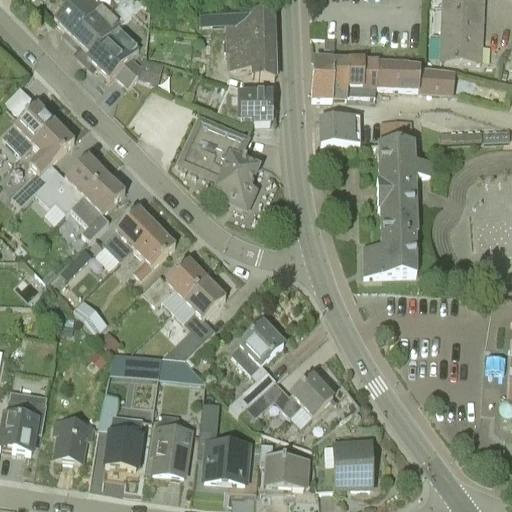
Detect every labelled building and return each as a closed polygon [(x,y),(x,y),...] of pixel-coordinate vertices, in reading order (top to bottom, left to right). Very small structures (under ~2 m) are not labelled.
[(116,36),(116,37),(142,11),(103,0),(79,0),(54,26),(90,62),(86,65),(87,66),(116,36)] [(442,0),(442,14),(483,16),(483,0),(442,0)] [(274,16),(229,18),(229,12),(199,13),(199,32),(224,32),(225,34),(227,34),(255,33),(255,47),(273,46),(275,46),(274,16)] [(481,42),(483,16),(442,14),(441,40),(481,42)] [(274,87),(274,86),(273,46),(255,47),(255,33),(227,34),(227,61),(233,61),(233,78),(256,79),(256,85),(274,87)] [(137,58),(116,37),(116,36),(87,66),(109,87),(115,81),(128,94),(136,85),(138,75),(129,66),(137,58)] [(480,69),(481,42),(441,40),(439,68),(480,69)] [(323,55),(334,55),(335,46),(324,45),(323,55)] [(139,71),(138,75),(136,85),(149,88),(154,90),(159,74),(153,73),(155,68),(141,64),(139,71)] [(332,104),(333,67),(313,66),(311,107),(332,108),(332,104)] [(347,101),(348,68),(333,67),(332,104),(346,104),(346,101),(347,101)] [(376,93),(376,69),(348,68),(347,101),(374,102),(375,93),(376,93)] [(420,97),(451,100),(453,82),(420,76),(403,71),(376,69),(376,93),(420,97)] [(270,131),(270,101),(243,101),(243,97),(230,91),(216,120),(241,132),(241,125),(253,125),(253,131),(270,131)] [(182,104),(189,107),(192,99),(185,96),(182,104)] [(31,152),(54,129),(36,111),(1,145),(7,151),(20,164),(31,153),(31,152)] [(199,124),(177,171),(218,190),(215,195),(250,211),(257,196),(249,192),(257,175),(254,173),(256,168),(241,162),(239,166),(234,164),(243,145),(199,124)] [(320,152),(359,151),(359,124),(319,125),(320,152)] [(379,150),(412,150),(411,128),(379,127),(379,150)] [(57,178),(51,172),(74,149),(54,129),(31,152),(31,153),(38,160),(27,171),(32,176),(35,179),(10,204),(19,213),(34,200),(57,178)] [(449,149),(481,149),(480,137),(449,138),(449,149)] [(503,147),(503,138),(484,139),(485,148),(503,147)] [(414,159),(412,159),(412,150),(379,150),(380,160),(378,160),(378,187),(376,187),(377,214),(415,213),(415,195),(414,184),(431,183),(430,169),(414,169),(414,159)] [(87,163),(64,185),(57,178),(34,200),(48,216),(54,211),(65,222),(71,217),(105,182),(87,163)] [(122,207),(120,205),(124,202),(105,182),(71,217),(87,234),(81,241),(89,249),(108,230),(101,224),(118,208),(119,209),(122,207)] [(381,252),(381,253),(383,283),(416,282),(414,243),(416,243),(415,213),(377,214),(377,217),(379,217),(380,244),(382,244),(382,252),(381,252)] [(132,256),(155,234),(137,215),(100,251),(119,269),(132,256)] [(140,288),(175,254),(155,234),(132,256),(143,268),(132,280),(140,288)] [(22,248),(13,257),(21,265),(30,256),(22,248)] [(363,284),(383,283),(381,253),(362,254),(363,284)] [(90,263),(83,255),(59,277),(66,286),(90,263)] [(172,320),(206,286),(188,267),(184,271),(182,269),(180,272),(181,273),(165,289),(159,282),(141,300),(155,315),(161,309),(172,320)] [(41,286),(45,290),(55,280),(51,276),(41,286)] [(202,326),(224,304),(206,286),(172,320),(183,331),(182,332),(188,339),(159,368),(168,368),(182,370),(213,337),(202,326)] [(38,303),(46,311),(54,303),(46,295),(38,303)] [(105,331),(82,306),(70,317),(94,342),(105,331)] [(49,333),(58,334),(60,324),(62,311),(52,309),(41,319),(52,322),(49,333)] [(64,322),(62,330),(72,332),(74,324),(64,322)] [(261,373),(283,352),(262,331),(239,353),(230,361),(255,388),(266,379),(261,373)] [(62,332),(61,340),(71,341),(73,334),(62,332)] [(511,333),(506,421),(505,421),(504,422),(503,422),(502,423),(501,424),(500,424),(500,425),(500,426),(500,427),(500,429),(500,430),(500,431),(501,431),(502,432),(503,433),(504,433),(505,434),(511,434),(511,333)] [(110,353),(117,347),(107,337),(98,346),(107,356),(110,353)] [(95,358),(88,365),(99,376),(106,368),(95,358)] [(108,385),(116,386),(119,362),(111,361),(108,385)] [(157,386),(159,368),(147,366),(144,384),(157,386)] [(168,368),(159,368),(157,386),(166,386),(168,368)] [(203,391),(182,370),(168,368),(166,386),(203,391)] [(255,388),(241,400),(251,410),(274,388),(266,379),(255,388)] [(300,414),(311,425),(330,407),(335,411),(336,410),(313,384),(303,393),(302,391),(278,414),(288,425),(300,414)] [(284,399),(275,389),(274,388),(251,410),(245,415),(254,425),(284,399)] [(245,415),(251,410),(241,400),(228,413),(237,423),(245,415)] [(46,413),(45,412),(8,406),(7,405),(0,448),(0,455),(30,461),(34,442),(41,443),(46,413)] [(135,478),(142,428),(112,424),(105,473),(135,478)] [(80,470),(84,445),(91,446),(93,435),(57,428),(55,440),(59,441),(54,466),(80,470)] [(247,456),(247,455),(215,452),(217,429),(200,428),(196,466),(206,467),(204,487),(229,489),(228,498),(243,499),(256,500),(259,474),(259,470),(260,457),(247,456)] [(187,456),(190,439),(153,433),(148,463),(155,464),(152,480),(183,484),(186,469),(187,456)] [(271,464),(272,453),(261,451),(260,457),(259,470),(267,471),(265,492),(304,495),(306,472),(284,470),(284,465),(271,464)] [(315,496),(350,495),(369,495),(369,453),(335,453),(335,473),(325,472),(325,468),(315,468),(315,496)]
